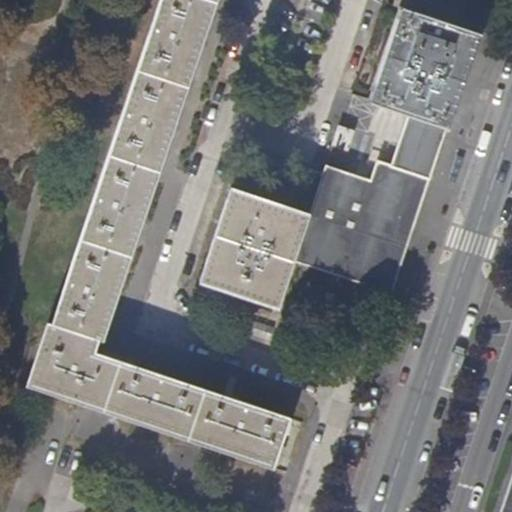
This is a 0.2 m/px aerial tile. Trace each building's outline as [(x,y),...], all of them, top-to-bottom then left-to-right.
[(161,0),(153,24),(151,32),(33,385),(273,465),(289,419),(94,355),(209,10),(211,2),(211,0),(161,0)] [(408,115),(442,127),(473,33),(403,10),(372,102),(408,115)] [(430,164),(442,127),(408,115),(391,165),(377,161),(370,179),(325,166),(323,165),(317,184),(306,215),(298,240),(380,267),(413,171),(423,175),(427,163),(430,164)] [(351,132),(335,126),(330,145),(345,150),(351,132)] [(292,258),(394,294),(422,209),(449,129),(442,127),(430,164),(427,163),(423,175),(413,171),(380,267),(298,240),(292,258)] [(275,308),(292,258),(298,240),(306,215),(235,191),(203,284),(275,308)]
